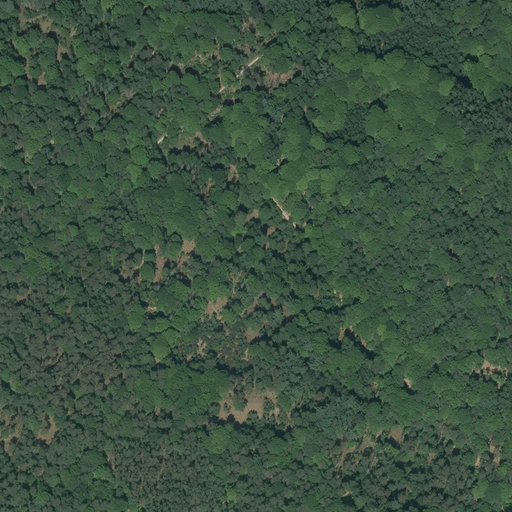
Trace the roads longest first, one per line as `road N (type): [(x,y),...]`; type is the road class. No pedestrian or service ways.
road 1 (track): [(423,381),(198,110)]
road 2 (track): [(232,511),(191,421),(65,220)]
road 3 (track): [(198,110),(0,273)]
road 4 (track): [(327,0),(198,110)]
road 5 (track): [(501,511),(485,462),(423,381)]
road 6 (track): [(198,110),(106,0)]
